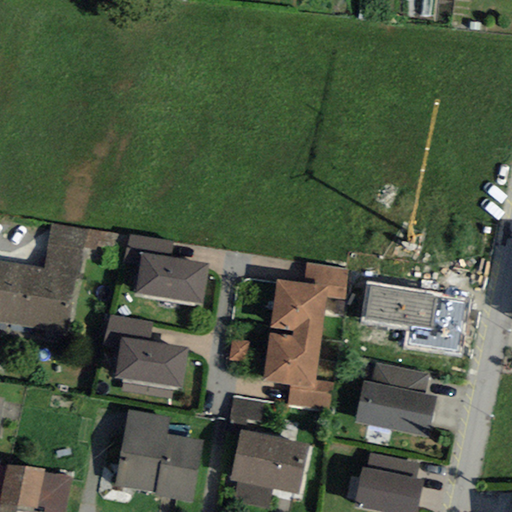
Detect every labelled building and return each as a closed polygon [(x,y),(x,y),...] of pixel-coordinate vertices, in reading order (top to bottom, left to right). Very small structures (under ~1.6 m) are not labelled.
[(81,279),(86,229),(51,223),(44,268),(75,272),(74,278),(81,279)] [(122,264),(139,267),(141,252),(171,257),(172,243),(131,235),(122,264)] [(135,293),(203,304),(208,264),(171,257),(141,252),(139,267),(135,293)] [(0,261),(0,322),(67,332),(74,278),(75,272),(44,268),(0,261)] [(277,280),(270,328),(292,331),(292,333),(321,337),(326,298),(345,299),(347,268),(306,263),(304,283),(277,280)] [(369,283),(362,321),(431,333),(437,295),(369,283)] [(110,315),(104,345),(119,349),(121,337),(150,342),(153,323),(110,315)] [(292,336),(270,333),(264,382),(290,385),(288,405),(330,411),(333,383),(315,381),(321,337),(292,333),(292,336)] [(114,379),(182,388),(187,348),(150,342),(121,337),(119,349),(114,379)] [(248,363),(251,341),(232,339),(229,360),(248,363)] [(426,395),(430,375),(377,364),(373,384),(426,395)] [(357,423),(429,436),(437,397),(426,395),(373,384),(365,383),(357,423)] [(234,398),(230,422),(258,427),(263,403),(234,398)] [(155,496),(193,504),(203,441),(166,435),(169,418),(128,410),(115,486),(155,493),(155,496)] [(271,490),(298,495),(309,443),(241,429),(230,481),(239,484),(271,490)] [(418,479),(420,464),(371,455),(368,469),(418,479)] [(45,474),(46,469),(6,465),(0,492),(0,503),(39,509),(40,506),(45,474)] [(368,469),(362,468),(360,479),(355,501),(363,505),(362,508),(381,511),(416,511),(422,479),(418,479),(368,469)] [(65,511),(71,477),(45,474),(40,506),(46,507),(44,511),(65,511)] [(360,479),(351,477),(346,498),(355,501),(360,479)] [(235,502),(268,509),(271,490),(239,484),(235,502)]
